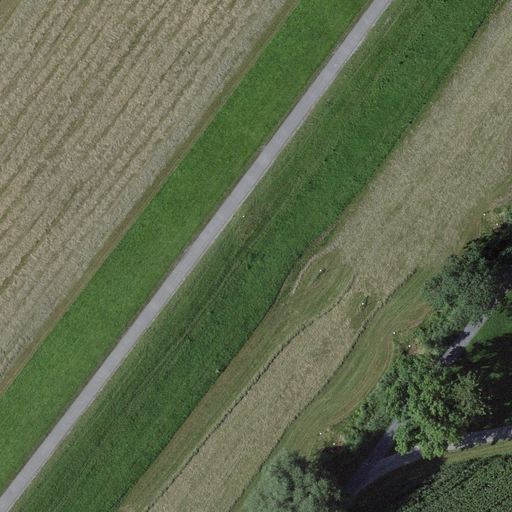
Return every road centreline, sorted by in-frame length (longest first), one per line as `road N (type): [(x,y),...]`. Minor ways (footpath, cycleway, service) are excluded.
road 1 (track): [(0,504),(384,0)]
road 2 (track): [(511,278),(336,511)]
road 3 (track): [(511,439),(369,469)]
